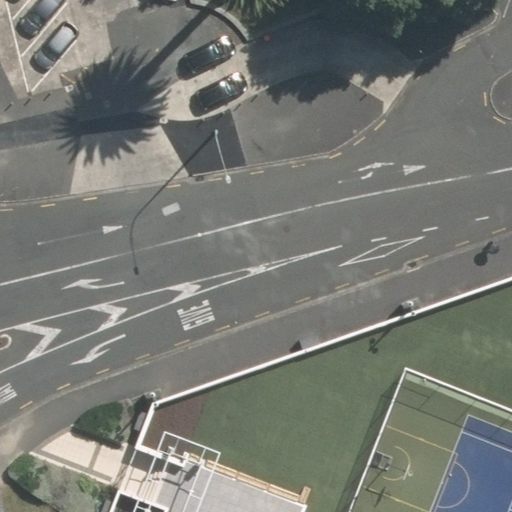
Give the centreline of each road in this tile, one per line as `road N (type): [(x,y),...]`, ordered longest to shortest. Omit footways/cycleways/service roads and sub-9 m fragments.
road 1 (secondary): [(342,202),(0,381)]
road 2 (residential): [(0,275),(342,202)]
road 3 (residential): [(342,202),(511,163)]
